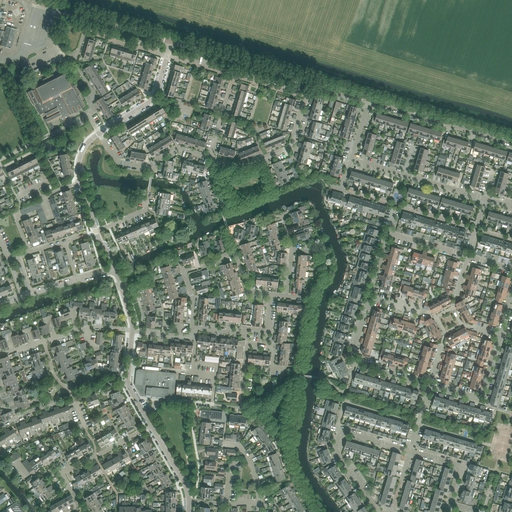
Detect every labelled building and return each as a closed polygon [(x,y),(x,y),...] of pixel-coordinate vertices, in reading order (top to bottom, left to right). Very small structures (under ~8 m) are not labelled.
[(1,46),(10,49),(16,30),(6,27),(1,46)] [(87,39),(86,45),(95,48),(97,42),(87,39)] [(86,45),(84,51),(93,54),(95,48),(86,45)] [(119,48),(113,46),(110,56),(116,57),(119,48)] [(116,57),(122,59),(125,50),(119,48),(116,57)] [(122,59),(128,61),(131,52),(125,50),(122,59)] [(93,54),(84,51),(82,57),(91,60),(93,54)] [(131,52),(128,61),(134,63),(137,53),(131,52)] [(146,63),(154,65),(156,66),(157,59),(148,57),(146,63)] [(84,69),(87,75),(96,70),(92,64),(84,69)] [(173,71),(181,73),(183,67),(174,64),(172,70),(173,71)] [(87,75),(91,80),(99,75),(96,70),(87,75)] [(45,118),(47,124),(61,117),(62,118),(69,114),(70,115),(75,112),(75,113),(80,110),(80,109),(85,107),(82,101),(81,102),(78,96),(79,95),(74,85),(71,87),(64,73),(55,78),(53,74),(42,80),(44,83),(34,88),(35,89),(27,93),(33,105),(34,104),(39,115),(44,112),(47,117),(45,118)] [(91,80),(94,86),(102,80),(99,75),(91,80)] [(214,83),(221,85),(223,86),(225,79),(215,77),(214,83)] [(94,86),(97,91),(106,86),(102,80),(94,86)] [(238,90),(239,90),(247,92),(249,86),(240,84),(238,90)] [(106,86),(97,91),(101,96),(109,91),(106,86)] [(133,91),(132,92),(136,98),(141,96),(137,89),(133,91)] [(132,92),(128,94),(132,101),(136,98),(132,92)] [(123,97),(128,104),(132,101),(128,94),(124,97),(123,97)] [(128,104),(123,97),(119,100),(123,107),(128,104)] [(285,103),(285,104),(293,106),(294,106),(296,100),(287,97),(285,103)] [(96,102),(99,106),(106,102),(105,101),(103,98),(96,102)] [(99,106),(101,111),(108,106),(106,103),(106,102),(99,106)] [(360,109),(348,105),(346,110),(349,111),(357,114),(357,112),(359,112),(360,109)] [(101,111),(104,115),(111,111),(111,110),(108,106),(101,111)] [(166,113),(162,106),(157,109),(162,116),(164,114),(165,116),(167,115),(166,113)] [(157,109),(153,112),(157,119),(162,116),(157,109)] [(111,111),(104,115),(107,119),(114,115),(111,111)] [(149,114),(153,121),(157,119),(153,112),(149,114)] [(149,114),(144,117),(149,124),(153,121),(149,114)] [(376,118),(373,117),(371,123),(374,124),(375,122),(380,124),(383,115),(377,114),(376,118)] [(144,117),(140,120),(144,127),(149,124),(144,117)] [(140,120),(136,122),(140,129),(144,127),(140,120)] [(136,122),(131,125),(136,132),(140,129),(136,122)] [(136,132),(131,125),(127,128),(131,135),(136,132)] [(343,132),(340,131),(338,136),(349,140),(351,134),(343,132)] [(110,138),(113,143),(120,139),(117,134),(110,138)] [(169,136),(165,139),(169,146),(174,143),(169,136)] [(445,145),(451,146),(453,138),(448,137),(447,141),(444,140),(442,146),(445,146),(445,145)] [(113,143),(116,147),(123,143),(120,139),(113,143)] [(165,139),(161,141),(165,148),(169,146),(165,139)] [(161,141),(156,144),(161,151),(165,148),(161,141)] [(469,143),(464,141),(461,149),(466,151),(466,153),(469,154),(471,148),(468,147),(469,143)] [(123,143),(116,147),(119,152),(126,147),(123,143)] [(161,151),(156,144),(152,147),(156,154),(161,151)] [(156,154),(152,147),(147,150),(152,156),(156,154)] [(182,169),(187,171),(190,162),(190,160),(191,158),(192,155),(190,154),(188,159),(187,161),(184,160),(182,169)] [(331,160),(334,161),(342,164),(344,158),(336,156),(335,156),(333,155),(331,160)] [(35,157),(29,159),(33,168),(39,165),(35,157)] [(401,159),(392,157),(391,162),(389,162),(388,165),(394,167),(395,164),(399,165),(401,159)] [(29,159),(23,162),(28,171),(33,168),(29,159)] [(273,164),(275,169),(283,166),(281,161),(273,164)] [(18,165),(22,174),(28,171),(23,162),(18,165)] [(424,167),(416,164),(414,169),(419,171),(418,174),(423,175),(424,172),(423,172),(424,167)] [(18,165),(12,168),(16,177),(22,174),(18,165)] [(436,176),(442,177),(444,169),(439,168),(439,166),(436,165),(435,171),(437,172),(436,176)] [(275,169),(277,174),(285,171),(283,166),(275,169)] [(337,174),(340,175),(341,172),(340,171),(341,169),(332,166),(330,174),(337,176),(337,174)] [(16,177),(12,168),(6,171),(11,180),(16,177)] [(173,173),(164,171),(163,175),(158,174),(158,177),(163,178),(163,177),(168,178),(173,179),(174,175),(175,176),(176,173),(173,173)] [(277,174),(279,179),(287,176),(285,171),(277,174)] [(454,172),(452,180),(457,182),(459,178),(462,179),(463,173),(460,172),(460,174),(454,172)] [(287,176),(279,179),(281,185),(289,181),(287,176)] [(481,183),(473,181),(471,186),(469,185),(468,188),(474,190),(475,187),(479,188),(481,183)] [(504,190),(496,188),(495,193),(499,194),(498,197),(504,199),(504,196),(503,195),(504,190)] [(61,199),(64,198),(72,196),(70,190),(62,192),(63,195),(60,196),(58,197),(59,200),(61,199)] [(327,201),(336,203),(339,193),(333,191),(332,195),(329,194),(327,201)] [(336,203),(344,205),(346,199),(343,198),(344,195),(339,193),(336,203)] [(73,201),(72,196),(64,198),(61,199),(62,202),(65,201),(66,204),(73,201)] [(344,205),(352,208),(355,198),(350,196),(349,200),(346,199),(344,205)] [(352,208),(357,209),(360,199),(355,198),(352,208)] [(357,209),(363,211),(366,201),(360,199),(357,209)] [(65,210),(68,210),(75,207),(73,201),(66,204),(67,207),(64,208),(65,210)] [(363,211),(368,213),(371,203),(366,201),(363,211)] [(204,204),(202,205),(203,210),(209,208),(210,212),(215,211),(214,207),(213,202),(204,204)] [(371,203),(368,213),(373,214),(376,204),(371,203)] [(373,214),(378,216),(381,206),(376,204),(373,214)] [(291,213),(292,219),(303,215),(302,210),(306,209),(305,206),(298,208),(299,211),(291,213)] [(381,206),(378,216),(384,217),(387,207),(381,206)] [(63,214),(66,214),(69,213),(69,215),(77,213),(75,207),(68,210),(65,210),(62,211),(63,214)] [(169,211),(153,208),(153,210),(155,211),(157,211),(156,214),(168,216),(169,211)] [(303,215),(292,219),(294,224),(302,222),(303,225),(310,224),(308,219),(305,220),(303,215)] [(25,227),(32,224),(30,218),(22,221),(25,227)] [(155,218),(150,221),(154,229),(159,227),(155,218)] [(427,228),(429,220),(424,218),(421,227),(421,228),(426,229),(427,228)] [(81,220),(73,223),(76,230),(78,229),(80,230),(82,230),(83,228),(81,220)] [(147,222),(145,223),(149,231),(150,234),(155,232),(150,221),(150,220),(148,220),(147,221),(147,222)] [(73,223),(68,224),(70,232),(76,230),(73,223)] [(140,225),(144,233),(149,231),(145,223),(143,224),(140,225)] [(267,225),(268,231),(277,228),(275,223),(267,225)] [(25,227),(27,233),(34,230),(32,224),(25,227)] [(68,224),(62,226),(64,234),(70,232),(68,224)] [(248,224),(246,232),(246,233),(254,235),(254,234),(257,235),(259,228),(255,227),(256,226),(248,224)] [(140,225),(138,226),(135,227),(139,235),(144,233),(140,225)] [(301,231),(296,233),(298,240),(303,238),(304,240),(311,238),(308,230),(312,228),(311,225),(303,228),(304,230),(301,231)] [(369,225),(367,233),(374,235),(377,236),(379,231),(376,230),(377,227),(369,225)] [(62,226),(56,228),(59,236),(64,234),(62,226)] [(135,227),(130,229),(134,238),(139,235),(135,227)] [(56,228),(50,230),(53,237),(59,236),(56,228)] [(128,229),(127,229),(128,231),(125,232),(129,240),(130,243),(135,240),(134,238),(130,229),(130,228),(128,229)] [(268,235),(268,236),(270,236),(276,234),(277,234),(279,234),(277,228),(268,231),(267,231),(266,233),(267,235),(268,235)] [(246,233),(246,232),(243,232),(244,230),(236,229),(234,238),(242,239),(245,239),(246,233)] [(27,233),(29,238),(37,235),(34,230),(27,233)] [(53,237),(50,230),(45,232),(47,239),(53,237)] [(125,232),(121,234),(124,242),(129,240),(125,232)] [(365,233),(363,241),(370,243),(373,244),(375,239),(373,238),(374,235),(367,233),(365,233)] [(124,242),(121,234),(115,236),(119,244),(124,242)] [(37,235),(29,238),(31,244),(39,241),(37,235)] [(227,244),(225,236),(220,238),(220,240),(216,242),(219,252),(226,250),(224,245),(227,244)] [(280,239),(269,242),(271,247),(280,244),(279,242),(280,241),(280,239)] [(500,251),(501,250),(503,241),(498,240),(495,248),(495,250),(500,251)] [(205,242),(206,245),(200,247),(202,256),(209,254),(207,248),(210,247),(208,241),(205,242)] [(359,249),(361,250),(369,252),(370,252),(371,247),(369,246),(370,243),(363,241),(362,241),(359,249)] [(80,244),(82,250),(89,248),(87,242),(80,244)] [(240,245),(242,251),(251,248),(249,243),(240,245)] [(280,244),(271,247),(272,252),(279,251),(281,250),(280,244)] [(392,247),(391,252),(400,255),(401,250),(403,250),(404,247),(397,245),(397,248),(392,247)] [(82,256),(84,256),(91,254),(89,248),(82,250),(80,251),(82,256)] [(54,252),(56,258),(63,256),(62,250),(54,252)] [(279,251),(278,258),(287,259),(287,253),(284,253),(285,250),(282,250),(281,250),(279,251)] [(358,258),(359,258),(367,261),(368,261),(370,255),(368,255),(369,252),(361,250),(358,258)] [(416,263),(422,265),(425,252),(423,251),(422,255),(419,254),(416,263)] [(411,262),(416,263),(419,254),(414,252),(412,257),(410,256),(408,263),(411,263),(411,262)] [(183,262),(184,264),(191,262),(190,260),(195,259),(194,253),(185,255),(186,257),(179,259),(180,263),(183,262)] [(84,256),(85,262),(93,259),(91,254),(84,256)] [(389,260),(388,263),(397,265),(398,260),(385,256),(385,259),(389,260)] [(429,257),(427,266),(432,268),(431,270),(434,270),(436,264),(434,263),(435,259),(429,257)] [(448,260),(447,265),(456,268),(457,263),(453,262),(454,259),(447,257),(446,260),(448,260)] [(27,260),(29,266),(36,264),(34,258),(27,260)] [(357,267),(358,267),(366,269),(367,270),(369,264),(367,263),(367,261),(359,258),(357,267)] [(93,259),(85,262),(87,267),(94,265),(93,259)] [(222,265),(224,271),(233,268),(231,263),(222,265)] [(255,264),(247,266),(248,272),(257,269),(255,264)] [(447,265),(445,271),(458,274),(459,272),(455,271),(456,268),(447,265)] [(161,268),(162,274),(171,271),(169,266),(161,268)] [(473,267),(471,273),(480,275),(482,270),(484,271),(485,268),(478,266),(477,269),(473,267)] [(67,267),(60,269),(61,275),(69,273),(67,267)] [(358,267),(356,275),(366,278),(368,273),(365,272),(366,269),(358,267)] [(385,270),(385,273),(394,276),(395,271),(382,267),(382,269),(385,270)] [(226,276),(228,275),(234,273),(233,268),(224,271),(226,276)] [(39,276),(38,270),(30,272),(32,278),(39,276)] [(201,273),(201,272),(192,275),(194,282),(203,280),(202,276),(205,275),(206,278),(209,277),(207,270),(204,271),(204,272),(201,273)] [(228,275),(229,280),(238,278),(236,272),(234,273),(228,275)] [(380,275),(379,277),(394,282),(395,282),(396,276),(394,276),(385,273),(384,276),(380,275)] [(356,275),(353,283),(361,286),(362,283),(364,284),(366,278),(356,275)] [(2,281),(3,284),(4,287),(7,294),(12,291),(10,284),(6,286),(4,279),(4,277),(3,276),(0,277),(2,281)] [(41,282),(39,276),(32,278),(34,284),(41,282)] [(444,276),(442,281),(455,285),(456,283),(452,282),(453,278),(444,276)] [(502,276),(501,281),(510,284),(511,281),(510,281),(510,278),(502,276)] [(382,280),(382,283),(391,286),(392,286),(392,284),(393,284),(394,284),(394,282),(379,277),(379,279),(382,280)] [(469,280),(468,283),(477,286),(479,280),(466,277),(465,279),(469,280)] [(402,293),(407,295),(410,286),(411,283),(402,280),(400,290),(402,291),(402,293)] [(201,283),(202,286),(196,288),(198,294),(208,291),(206,285),(210,284),(209,281),(201,283)] [(455,285),(442,281),(441,286),(450,289),(451,286),(454,287),(455,285)] [(353,283),(351,291),(361,294),(363,289),(361,288),(361,286),(353,283)] [(391,286),(382,283),(380,289),(384,290),(383,293),(390,295),(391,292),(389,291),(391,286)] [(476,291),(463,287),(462,289),(466,290),(465,294),(474,296),(476,291)] [(140,291),(141,296),(150,294),(148,288),(140,291)] [(241,288),(232,291),(234,296),(231,297),(232,300),(238,301),(237,295),(239,294),(243,293),(241,288)] [(420,289),(417,298),(423,300),(424,297),(427,298),(428,291),(420,289)] [(351,291),(348,299),(357,302),(357,299),(360,300),(361,294),(351,291)] [(498,292),(495,300),(502,302),(503,299),(504,299),(505,297),(506,297),(507,294),(498,292)] [(443,298),(448,307),(450,306),(449,304),(452,303),(447,294),(442,296),(443,298)] [(176,300),(175,305),(184,306),(185,303),(186,303),(187,298),(180,297),(180,300),(176,300)] [(456,307),(457,310),(466,305),(463,300),(465,299),(465,298),(462,297),(461,298),(457,300),(458,303),(456,304),(457,307),(456,307)] [(443,298),(438,301),(442,308),(445,307),(445,308),(448,307),(443,298)] [(348,299),(346,308),(356,311),(358,305),(356,304),(357,302),(348,299)] [(495,300),(493,308),(502,311),(503,309),(502,308),(502,305),(501,305),(502,302),(495,300)] [(438,301),(434,304),(438,312),(441,311),(440,310),(442,308),(438,301)] [(82,318),(84,318),(85,308),(82,308),(82,303),(76,302),(76,309),(79,309),(78,315),(82,315),(82,318)] [(438,312),(434,304),(429,306),(427,306),(428,303),(425,303),(423,309),(430,311),(431,311),(433,314),(435,312),(436,314),(438,312)] [(460,312),(461,314),(468,310),(473,307),(470,303),(466,305),(457,310),(458,312),(460,312)] [(153,304),(144,306),(146,312),(155,309),(153,304)] [(62,316),(58,317),(60,322),(71,318),(70,315),(71,315),(68,308),(60,311),(62,316)] [(346,308),(344,316),(352,318),(353,315),(355,316),(356,311),(346,308)] [(372,316),(381,318),(384,310),(377,308),(376,311),(374,310),(372,316)] [(461,317),(462,319),(471,315),(468,310),(461,314),(462,316),(461,317)] [(47,316),(48,319),(51,328),(54,327),(54,328),(61,325),(60,322),(58,317),(53,319),(52,315),(47,316)] [(343,315),(340,324),(348,326),(349,323),(351,324),(353,318),(352,318),(344,316),(343,315)] [(471,315),(462,319),(463,322),(465,321),(466,324),(469,322),(470,323),(474,324),(475,320),(473,320),(471,315)] [(47,316),(42,318),(43,321),(44,325),(39,327),(42,335),(49,333),(49,331),(52,330),(51,328),(48,319),(47,316)] [(402,321),(400,320),(397,329),(402,331),(405,321),(405,320),(406,318),(403,317),(402,321)] [(389,327),(397,329),(400,320),(394,318),(393,321),(391,320),(389,327)] [(424,322),(427,327),(435,322),(434,320),(433,321),(431,318),(429,319),(424,318),(423,322),(424,322)] [(437,325),(435,323),(435,322),(427,327),(424,328),(427,333),(437,328),(435,325),(437,325)] [(339,323),(336,332),(345,334),(345,331),(348,332),(349,326),(348,326),(340,324),(339,323)] [(410,323),(407,332),(416,335),(418,328),(415,327),(416,325),(410,323)] [(31,327),(26,328),(30,340),(33,339),(34,340),(40,337),(37,329),(33,331),(31,327)] [(23,334),(18,336),(21,343),(21,344),(28,342),(28,341),(30,340),(26,328),(22,330),(23,334)] [(429,338),(432,336),(440,332),(439,329),(438,330),(437,328),(427,333),(429,338)] [(462,328),(459,329),(464,338),(469,335),(471,336),(472,332),(466,330),(465,328),(462,329),(462,328)] [(457,332),(455,333),(460,342),(465,340),(464,338),(459,329),(457,331),(457,332)] [(333,340),(334,340),(341,342),(342,339),(344,340),(346,334),(345,334),(336,332),(335,331),(333,340)] [(11,332),(7,334),(11,345),(13,344),(14,345),(21,343),(18,336),(18,334),(13,336),(11,332)] [(440,332),(432,336),(435,341),(442,337),(440,335),(442,334),(440,332)] [(452,333),(450,334),(455,345),(456,346),(461,343),(460,342),(455,333),(453,334),(452,333)] [(3,340),(0,340),(0,345),(1,348),(1,350),(8,347),(8,346),(11,345),(7,334),(2,335),(3,340)] [(455,345),(450,334),(447,336),(448,337),(445,338),(450,347),(455,345)] [(216,346),(219,347),(220,339),(217,338),(217,337),(211,337),(210,345),(213,346),(212,350),(215,351),(216,348),(216,346)] [(482,345),(492,347),(492,345),(491,344),(492,341),(484,339),(482,345)] [(334,340),(332,348),(342,351),(344,346),(341,345),(342,342),(341,342),(334,340)] [(148,353),(148,350),(146,350),(147,345),(147,344),(143,344),(143,343),(139,343),(138,343),(138,344),(138,345),(138,347),(137,347),(136,354),(140,354),(140,355),(145,356),(145,355),(148,355),(148,356),(148,353)] [(55,349),(56,352),(67,348),(66,346),(62,348),(61,344),(51,348),(52,350),(55,349)] [(154,354),(155,345),(149,344),(149,345),(147,345),(146,350),(148,350),(148,353),(154,354)] [(423,345),(422,351),(431,353),(432,354),(433,351),(431,351),(432,348),(423,345)] [(372,350),(363,347),(361,352),(364,353),(363,356),(370,358),(372,350)] [(54,357),(55,359),(65,356),(64,352),(68,351),(67,348),(56,352),(57,356),(54,357)] [(342,351),(332,348),(330,354),(340,357),(342,351)] [(504,354),(503,357),(511,359),(511,353),(501,350),(500,353),(504,354)] [(382,361),(387,363),(390,353),(382,351),(380,357),(383,358),(382,361)] [(27,360),(28,363),(39,358),(38,355),(40,354),(40,352),(30,355),(31,359),(27,360)] [(448,352),(446,358),(455,361),(457,355),(448,352)] [(477,354),(475,363),(477,363),(483,365),(484,362),(486,363),(486,360),(488,360),(489,358),(479,355),(477,354)] [(400,356),(395,355),(392,365),(395,366),(395,365),(398,366),(400,356)] [(0,362),(1,362),(2,365),(10,362),(8,356),(0,358),(0,362)] [(59,361),(60,364),(71,360),(70,358),(66,359),(65,356),(55,359),(56,362),(59,361)] [(90,356),(88,357),(92,368),(95,367),(96,369),(98,368),(95,359),(92,360),(90,356)] [(409,359),(400,356),(398,366),(403,367),(404,364),(407,365),(409,359)] [(418,361),(428,364),(429,364),(430,362),(428,361),(429,359),(420,356),(418,361)] [(92,368),(88,357),(85,357),(87,362),(83,363),(87,373),(89,372),(88,369),(92,368)] [(33,363),(34,367),(44,363),(43,361),(40,362),(39,358),(28,363),(28,365),(33,363)] [(59,371),(61,370),(69,367),(68,364),(72,362),(71,360),(60,364),(61,367),(58,368),(59,371)] [(336,371),(346,366),(343,361),(341,362),(339,360),(332,364),(331,362),(328,363),(333,373),(336,371)] [(501,364),(500,367),(509,370),(511,364),(498,361),(497,363),(501,364)] [(10,362),(2,365),(3,367),(0,368),(0,371),(12,368),(10,362)] [(31,372),(32,374),(43,370),(42,367),(45,366),(44,363),(34,367),(35,370),(31,372)] [(477,363),(474,372),(484,374),(484,372),(483,371),(484,369),(482,368),(483,365),(477,363)] [(65,372),(66,375),(77,371),(76,368),(72,370),(71,366),(69,367),(61,370),(62,373),(65,372)] [(346,366),(336,371),(340,379),(348,375),(346,372),(348,371),(346,366)] [(426,369),(417,366),(415,375),(421,376),(422,374),(425,374),(426,369)] [(5,374),(6,376),(14,373),(12,368),(0,371),(0,372),(1,375),(5,374)] [(452,371),(443,368),(442,368),(441,370),(442,371),(442,373),(451,376),(452,371)] [(141,395),(168,398),(174,398),(176,373),(139,369),(136,371),(135,384),(141,395)] [(43,370),(32,374),(33,376),(37,375),(38,378),(48,375),(47,372),(44,373),(43,370)] [(353,382),(359,384),(363,371),(360,370),(359,374),(356,373),(353,382)] [(77,371),(66,375),(67,378),(64,379),(65,382),(75,378),(74,375),(78,373),(77,371)] [(498,374),(497,377),(506,380),(508,375),(495,371),(494,373),(498,374)] [(3,380),(4,383),(16,379),(14,373),(6,376),(7,379),(3,380)] [(364,385),(369,387),(373,374),(371,373),(370,377),(367,376),(364,385)] [(451,376),(442,373),(440,379),(443,380),(442,383),(448,384),(451,376)] [(374,388),(380,390),(383,377),(381,376),(380,380),(377,379),(374,388)] [(9,385),(10,387),(18,385),(16,379),(4,383),(5,386),(9,385)] [(385,392),(390,393),(394,380),(392,379),(390,383),(388,382),(385,392)] [(495,385),(494,388),(503,390),(505,385),(492,381),(491,384),(495,385)] [(395,395),(400,396),(404,383),(402,383),(401,386),(398,386),(395,395)] [(176,395),(211,399),(212,388),(178,384),(176,395)] [(8,395),(12,393),(20,390),(18,385),(10,387),(11,390),(7,391),(8,395)] [(406,398),(411,399),(415,386),(412,386),(411,389),(408,389),(406,398)] [(415,386),(411,399),(416,401),(419,392),(416,391),(417,387),(415,386)] [(109,393),(112,399),(123,396),(122,394),(120,394),(119,391),(115,392),(114,392),(114,393),(112,393),(111,388),(104,391),(105,394),(109,393)] [(12,393),(13,396),(17,395),(18,397),(26,395),(23,389),(20,390),(12,393)] [(231,394),(232,391),(221,389),(220,392),(228,393),(227,400),(237,401),(237,394),(231,394)] [(91,391),(89,392),(93,405),(99,403),(95,394),(93,395),(91,391)] [(93,405),(89,392),(86,393),(88,397),(85,398),(88,407),(93,405)] [(492,395),(491,398),(500,401),(502,396),(489,392),(488,394),(492,395)] [(432,405),(438,407),(441,394),(439,393),(438,397),(435,396),(432,405)] [(15,401),(16,405),(28,400),(26,395),(18,397),(19,400),(15,401)] [(109,403),(110,406),(114,404),(121,402),(123,401),(121,398),(123,397),(123,396),(112,399),(113,402),(109,403)] [(443,409),(448,410),(452,397),(449,396),(448,400),(445,399),(443,409)] [(500,401),(491,398),(490,401),(489,401),(488,403),(492,404),(496,405),(495,407),(498,408),(500,401)] [(28,400),(16,405),(17,408),(21,406),(22,409),(30,406),(28,400)] [(453,412),(458,413),(462,400),(460,400),(459,403),(456,403),(453,412)] [(329,401),(326,409),(334,412),(335,409),(338,410),(339,404),(329,401)] [(118,412),(119,414),(129,408),(128,407),(126,408),(124,404),(123,405),(121,402),(114,404),(117,409),(113,411),(114,414),(118,412)] [(66,407),(63,408),(66,419),(69,418),(67,414),(71,413),(67,403),(65,404),(66,407)] [(469,406),(466,406),(464,415),(469,416),(473,403),(470,403),(469,406)] [(58,406),(56,407),(59,417),(63,416),(64,420),(66,419),(63,408),(59,409),(58,406)] [(344,415),(349,417),(352,408),(346,406),(344,415)] [(480,410),(477,409),(474,418),(479,419),(483,406),(481,406),(480,410)] [(54,411),(51,412),(55,423),(57,422),(56,418),(59,417),(56,407),(53,408),(54,411)] [(117,418),(118,421),(130,414),(128,411),(130,410),(129,408),(119,414),(120,416),(117,418)] [(326,409),(324,417),(334,420),(336,415),(334,414),(334,412),(326,409)] [(47,410),(44,411),(48,421),(51,420),(53,424),(55,423),(51,412),(48,413),(47,410)] [(210,419),(211,411),(201,410),(201,418),(210,419)] [(0,415),(0,416),(2,421),(10,419),(9,416),(13,415),(12,411),(5,414),(0,415)] [(39,416),(40,419),(43,427),(44,427),(46,427),(44,422),(48,421),(44,411),(42,412),(43,415),(39,416)] [(211,411),(210,419),(222,420),(223,412),(211,411)] [(487,412),(484,421),(492,423),(493,420),(491,420),(493,412),(490,411),(490,413),(487,412)] [(123,421),(124,423),(134,418),(133,416),(132,417),(130,414),(118,421),(119,423),(123,421)] [(241,415),(240,426),(245,426),(245,429),(247,430),(248,429),(249,421),(246,420),(247,418),(245,417),(245,416),(244,416),(241,415)] [(36,417),(34,418),(37,428),(40,427),(42,431),(45,430),(44,427),(43,427),(40,419),(37,420),(36,417)] [(324,417),(322,425),(330,428),(330,425),(333,426),(334,420),(324,417)] [(32,422),(29,423),(33,434),(35,433),(34,429),(37,428),(34,418),(31,419),(32,422)] [(134,418),(124,423),(128,429),(126,431),(128,433),(134,430),(132,425),(135,423),(134,420),(135,419),(134,418)] [(25,421),(22,422),(26,432),(29,431),(30,435),(33,434),(29,423),(26,424),(25,421)] [(26,432),(22,422),(20,423),(21,426),(17,427),(21,438),(24,437),(22,433),(26,432)] [(404,423),(401,432),(407,434),(409,424),(404,423)] [(322,425),(319,434),(330,437),(331,431),(329,430),(330,428),(322,425)] [(252,431),(255,435),(263,430),(264,429),(262,427),(261,427),(259,426),(252,431)] [(110,427),(108,428),(115,440),(120,437),(115,429),(112,430),(110,427)] [(105,434),(110,443),(115,440),(108,428),(106,430),(108,433),(105,434)] [(8,429),(6,430),(12,439),(15,437),(17,441),(19,439),(13,429),(10,431),(8,429)] [(422,438),(428,440),(431,431),(425,429),(422,438)] [(6,430),(4,431),(5,434),(2,436),(9,446),(11,444),(9,441),(12,439),(6,430)] [(255,435),(258,440),(266,435),(263,430),(255,435)] [(101,432),(98,434),(105,446),(110,443),(105,434),(103,436),(101,432)] [(105,446),(98,434),(96,435),(98,439),(96,440),(101,448),(105,446)] [(330,437),(319,434),(317,442),(325,444),(326,441),(328,442),(330,437)] [(258,440),(262,444),(269,439),(266,435),(258,440)] [(0,443),(1,445),(4,444),(7,447),(9,446),(2,436),(0,437),(0,443)] [(449,446),(454,448),(457,438),(451,437),(449,446)] [(136,443),(140,449),(149,444),(149,442),(147,443),(145,440),(141,442),(139,438),(133,441),(134,444),(136,443)] [(262,444),(265,449),(272,443),(269,439),(262,444)] [(84,440),(81,441),(88,453),(93,450),(88,442),(86,444),(84,440)] [(81,446),(79,448),(84,456),(88,453),(81,441),(79,443),(81,446)] [(352,443),(347,441),(344,449),(350,451),(352,443)] [(272,443),(265,449),(269,454),(274,452),(272,450),(275,448),(272,443)] [(137,454),(139,456),(151,449),(149,446),(150,445),(149,444),(140,449),(141,452),(137,454)] [(477,444),(475,454),(480,455),(483,446),(477,444)] [(74,445),(72,447),(79,459),(84,456),(79,448),(76,449),(74,445)] [(45,449),(54,460),(61,454),(57,449),(54,451),(52,449),(50,451),(47,447),(45,449)] [(72,452),(69,453),(74,461),(79,459),(72,447),(70,448),(72,452)] [(316,450),(319,458),(329,454),(327,449),(325,450),(324,447),(316,450)] [(206,456),(211,456),(211,455),(217,455),(217,449),(216,449),(207,448),(206,456)] [(46,454),(44,455),(49,463),(54,460),(45,449),(43,450),(46,454)] [(120,449),(118,451),(125,463),(130,460),(125,452),(123,453),(120,449)] [(144,456),(145,459),(155,453),(154,451),(152,452),(151,449),(139,456),(140,458),(144,456)] [(374,449),(372,457),(377,459),(380,451),(374,449)] [(74,461),(69,453),(67,454),(65,451),(63,452),(67,459),(67,460),(70,464),(74,461)] [(118,456),(116,457),(120,465),(125,463),(118,451),(116,452),(118,456)] [(401,454),(393,452),(391,458),(399,460),(401,454)] [(155,453),(145,459),(146,461),(143,463),(144,466),(152,461),(153,461),(152,461),(156,459),(154,455),(156,455),(155,453)] [(269,456),(270,461),(279,458),(277,453),(269,456)] [(33,455),(31,456),(39,467),(42,465),(43,466),(44,465),(37,456),(37,455),(35,454),(33,456),(33,455)] [(37,455),(37,456),(44,465),(45,466),(49,463),(44,455),(41,457),(39,454),(37,455)] [(329,454),(319,458),(322,466),(330,463),(329,460),(331,459),(329,454)] [(111,455),(109,456),(116,468),(120,465),(116,457),(113,459),(111,455)] [(29,463),(30,464),(34,469),(36,472),(37,471),(36,469),(39,467),(31,456),(28,458),(31,461),(29,463)] [(109,461),(106,463),(111,471),(116,468),(109,456),(106,458),(109,461)] [(416,459),(415,465),(423,467),(425,461),(416,459)] [(95,465),(93,467),(98,475),(103,472),(100,469),(101,469),(100,468),(96,460),(93,462),(95,465)] [(111,471),(106,463),(104,464),(102,460),(99,462),(101,465),(104,469),(103,469),(104,470),(106,474),(111,471)] [(149,469),(150,471),(160,465),(159,464),(157,465),(155,461),(152,464),(152,463),(151,464),(144,468),(145,471),(149,469)] [(205,469),(215,470),(216,463),(206,461),(205,469)] [(272,466),(274,471),(282,469),(282,467),(283,467),(283,466),(282,463),(272,466)] [(324,469),(329,476),(338,469),(335,465),(333,466),(331,464),(324,469)] [(472,470),(471,473),(477,475),(479,475),(481,468),(470,464),(469,469),(472,470)] [(88,465),(86,466),(93,478),(98,475),(93,467),(91,468),(88,465)] [(148,475),(149,478),(161,471),(159,468),(161,467),(160,465),(150,471),(151,474),(148,475)] [(86,471),(84,472),(88,480),(93,478),(86,466),(84,467),(86,471)] [(445,467),(443,473),(452,476),(453,470),(445,467)] [(329,476),(334,483),(341,478),(339,475),(341,474),(338,469),(329,476)] [(386,474),(389,475),(395,477),(395,476),(396,471),(388,469),(386,474)] [(79,470),(77,471),(84,483),(88,480),(84,472),(81,474),(79,470)] [(84,483),(77,471),(74,473),(77,476),(74,478),(76,482),(72,484),(76,491),(79,489),(78,487),(84,483)] [(154,478),(155,480),(165,475),(164,473),(163,474),(161,471),(149,478),(150,480),(154,478)] [(467,475),(466,479),(475,482),(477,475),(471,473),(470,476),(467,475)] [(159,481),(161,484),(169,479),(166,474),(165,475),(155,480),(154,481),(156,483),(159,481)] [(284,474),(275,476),(276,477),(274,478),(273,479),(274,482),(275,482),(286,479),(284,474)] [(204,483),(208,483),(208,482),(214,483),(214,476),(213,476),(204,475),(204,483)] [(34,488),(45,480),(43,478),(40,480),(38,478),(34,481),(31,476),(25,481),(27,484),(29,482),(33,488),(32,489),(33,489),(34,488)] [(411,476),(410,481),(416,483),(418,484),(420,478),(411,476)] [(343,480),(341,478),(334,483),(339,490),(348,483),(345,479),(343,480)] [(169,479),(161,484),(162,486),(158,488),(160,490),(167,486),(168,486),(172,484),(169,479)] [(467,485),(467,488),(473,490),(475,482),(466,479),(464,484),(467,485)] [(34,488),(37,492),(44,487),(43,484),(46,482),(45,480),(34,488)] [(406,486),(414,488),(416,483),(410,481),(407,480),(406,486)] [(339,490),(344,496),(351,492),(349,489),(351,488),(348,483),(339,490)] [(448,486),(440,484),(439,489),(444,491),(447,492),(448,486)] [(281,489),(284,494),(292,489),(289,485),(281,489)] [(37,492),(40,497),(51,488),(49,486),(46,489),(44,487),(37,492)] [(51,488),(40,497),(43,501),(51,495),(49,493),(53,491),(51,488)] [(462,490),(461,494),(472,498),(475,490),(473,490),(467,488),(466,491),(462,490)] [(286,497),(287,499),(295,494),(294,492),(295,492),(295,491),(293,489),(292,490),(292,489),(284,494),(282,496),(283,498),(286,497)] [(439,489),(436,489),(435,494),(443,497),(444,491),(439,489)] [(85,502),(86,504),(96,498),(94,496),(98,494),(97,491),(89,495),(88,496),(85,498),(87,501),(85,502)] [(503,498),(505,499),(511,501),(511,498),(511,497),(511,492),(505,491),(503,498)] [(344,496),(349,503),(358,497),(354,493),(352,494),(351,492),(344,496)] [(287,499),(290,503),(298,499),(295,494),(287,499)] [(472,498),(461,494),(460,499),(463,500),(462,503),(468,505),(470,505),(472,498)] [(71,495),(65,498),(69,505),(72,503),(75,507),(77,506),(71,495)] [(358,497),(349,503),(354,510),(360,506),(359,503),(361,502),(358,497)] [(390,499),(382,497),(381,502),(379,502),(378,505),(384,506),(385,504),(389,505),(390,499)] [(65,498),(60,501),(66,511),(68,511),(66,507),(69,505),(65,498)] [(88,504),(90,507),(102,501),(101,498),(97,500),(96,498),(86,504),(87,505),(88,504)] [(290,503),(293,508),(301,503),(298,499),(290,503)] [(505,499),(502,506),(511,509),(511,508),(511,504),(510,504),(511,501),(505,499)] [(60,501),(55,504),(59,511),(62,509),(63,511),(65,511),(66,511),(60,501)] [(90,511),(93,511),(101,507),(100,505),(103,503),(102,501),(90,507),(92,510),(90,511)] [(23,511),(16,502),(1,511),(23,511)] [(409,505),(401,502),(399,508),(404,509),(402,511),(408,511),(409,511),(408,510),(409,505)] [(293,508),(295,511),(296,511),(303,508),(301,503),(293,508)]
